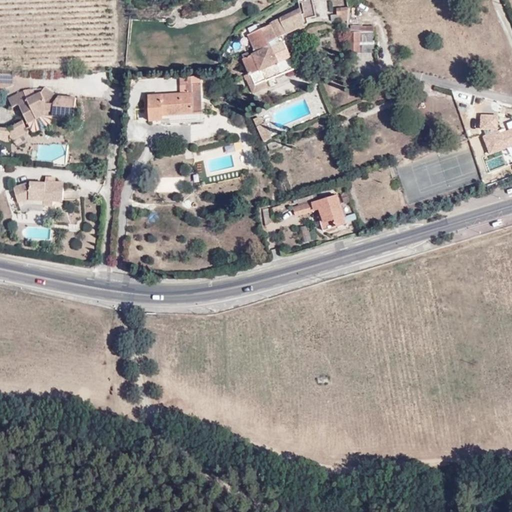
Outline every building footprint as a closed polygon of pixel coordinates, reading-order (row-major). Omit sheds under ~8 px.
[(290,20),(304,17),(317,16),(311,0),(303,0),(298,1),(300,10),(285,14),(286,18),(247,36),(255,55),(243,60),(249,75),(259,71),(289,59),(280,36),(286,34),(284,26),(290,25),(290,20)] [(360,10),(340,9),(340,21),(349,21),(349,23),(359,23),(360,10)] [(307,26),(304,17),(290,20),(290,25),(284,26),(286,34),(307,26)] [(374,54),(374,32),(351,32),(350,32),(350,54),(374,54)] [(293,70),(289,59),(259,71),(263,82),(293,70)] [(2,70),(2,76),(1,88),(19,81),(18,69),(2,70)] [(259,71),(249,75),(250,79),(243,82),(250,96),(266,90),(263,82),(259,71)] [(190,74),(190,78),(179,78),(179,86),(185,86),(185,93),(201,92),(200,84),(190,84),(190,82),(201,82),(202,74),(190,74)] [(347,118),(363,108),(357,99),(360,97),(355,88),(345,94),(336,79),(325,86),(334,100),(340,96),(345,105),(340,108),(347,118)] [(55,94),(65,90),(44,80),(45,86),(49,94),(55,94)] [(32,97),(31,93),(25,83),(9,90),(14,101),(21,98),(23,101),(32,97)] [(81,93),(65,90),(55,94),(49,94),(45,86),(31,93),(32,97),(23,101),(32,119),(48,111),(49,104),(58,105),(58,108),(80,109),(81,93)] [(201,121),(201,92),(185,93),(149,94),(150,121),(164,121),(164,118),(171,118),(171,122),(201,121)] [(51,115),(48,111),(32,119),(34,123),(51,115)] [(489,155),(511,148),(511,127),(500,131),(494,112),(478,118),(489,155)] [(24,115),(11,122),(15,128),(11,130),(13,136),(31,128),(24,115)] [(251,119),(255,126),(263,123),(260,116),(251,119)] [(265,130),(258,133),(264,147),(271,145),(265,130)] [(267,148),(269,155),(281,151),(279,144),(267,148)] [(64,185),(46,184),(45,186),(29,185),(16,191),(19,204),(27,201),(37,202),(37,208),(63,208),(64,185)] [(345,222),(337,195),(336,193),(293,207),(295,215),(318,208),(322,219),(320,220),(322,228),(333,225),(333,226),(345,222)]
